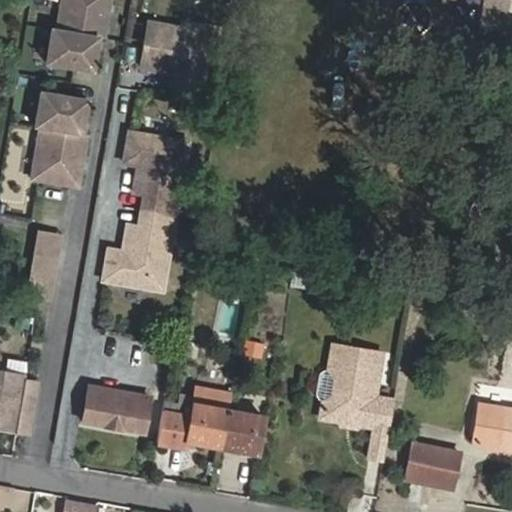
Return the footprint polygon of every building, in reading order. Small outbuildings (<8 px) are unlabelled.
[(63,0),(58,31),(99,37),(105,38),(111,0),(63,0)] [(511,0),(487,0),(484,27),(511,31),(511,0)] [(141,65),(177,72),(174,89),(201,94),(213,26),(184,21),(183,27),(149,21),(141,65)] [(47,63),(93,70),(99,37),(58,31),(53,30),(47,63)] [(88,100),(42,93),(37,126),(42,127),(83,133),(88,100)] [(83,133),(42,127),(33,179),(80,186),(89,134),(83,133)] [(187,140),(129,130),(124,161),(138,163),(134,190),(145,192),(142,209),(175,215),(187,140)] [(175,215),(142,209),(139,227),(128,225),(124,252),(108,249),(104,279),(163,288),(175,215)] [(38,229),(27,297),(53,301),(64,233),(38,229)] [(226,254),(204,250),(201,272),(221,276),(226,254)] [(294,258),(289,286),(306,289),(311,261),(294,258)] [(409,277),(390,273),(387,292),(406,296),(409,277)] [(369,458),(383,461),(393,402),(374,399),(381,356),(333,349),(329,374),(334,382),(331,398),(324,404),(321,421),(342,424),(346,418),(356,419),(358,426),(373,429),(369,458)] [(27,375),(0,370),(0,428),(29,433),(38,382),(26,379),(27,375)] [(334,382),(329,374),(323,373),(318,403),(324,404),(331,398),(334,382)] [(152,398),(89,386),(82,421),(146,433),(152,398)] [(222,445),(229,408),(232,392),(196,386),(194,402),(165,397),(158,440),(186,445),(187,438),(222,445)] [(511,411),(482,407),(475,443),(482,448),(511,452),(511,411)] [(222,445),(257,451),(264,414),(229,408),(222,445)] [(357,430),(358,426),(356,419),(346,418),(342,424),(341,428),(357,430)] [(404,475),(451,488),(454,480),(460,453),(414,441),(404,475)] [(94,511),(96,505),(66,499),(63,511),(94,511)]
